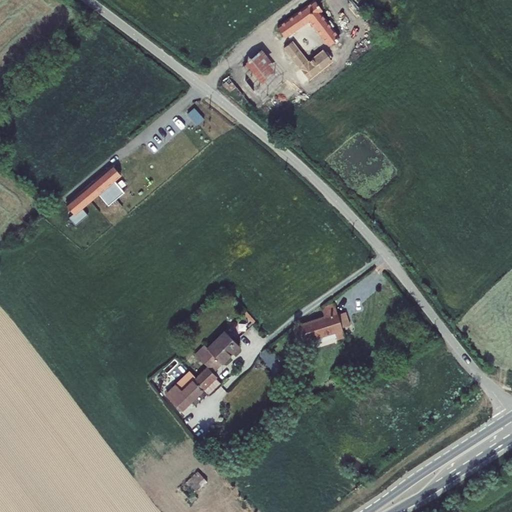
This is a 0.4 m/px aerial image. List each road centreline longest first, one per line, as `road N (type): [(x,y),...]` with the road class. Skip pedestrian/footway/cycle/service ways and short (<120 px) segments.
road 1 (unclassified): [(87,0),(334,198),(511,417)]
road 2 (secondary): [(511,417),(371,511)]
road 3 (secondary): [(394,511),(511,439)]
